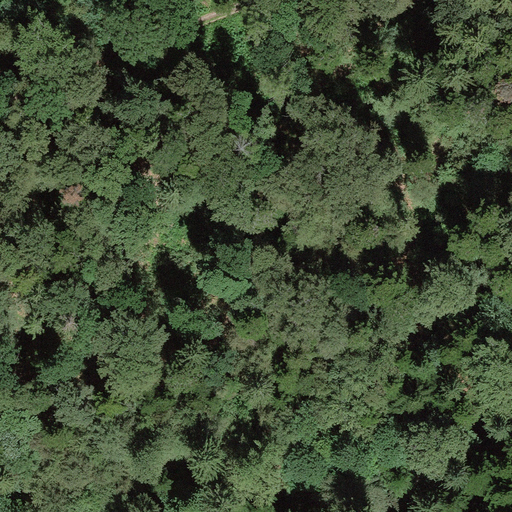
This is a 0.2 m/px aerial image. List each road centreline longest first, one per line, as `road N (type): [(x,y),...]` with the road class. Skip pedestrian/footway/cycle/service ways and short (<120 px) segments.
road 1 (track): [(421,0),(359,32),(187,57),(56,107),(0,117)]
road 2 (track): [(511,384),(435,473),(363,511)]
